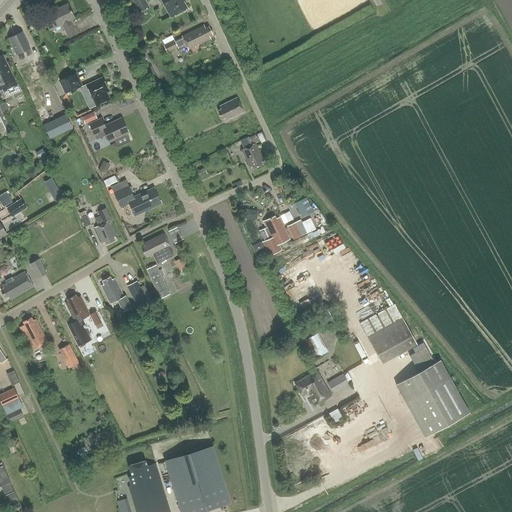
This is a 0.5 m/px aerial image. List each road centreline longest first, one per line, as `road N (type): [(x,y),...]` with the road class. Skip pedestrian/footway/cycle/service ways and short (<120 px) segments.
road 1 (unclassified): [(268,511),(233,307),(194,210)]
road 2 (residential): [(194,210),(271,176),(278,165),(204,0)]
road 3 (unclassified): [(194,210),(89,0)]
road 4 (unclassified): [(0,322),(107,260)]
